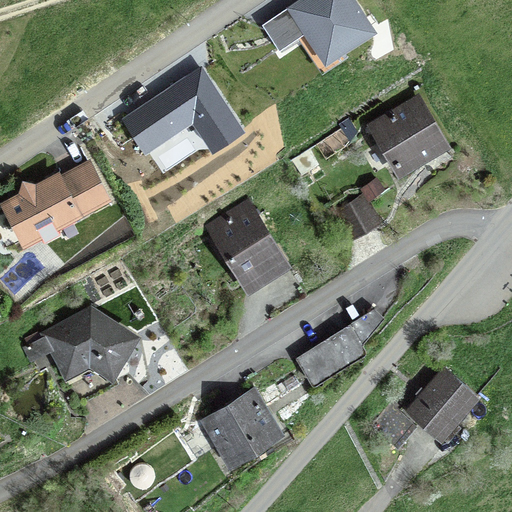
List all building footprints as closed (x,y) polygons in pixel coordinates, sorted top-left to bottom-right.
[(377,22),(361,0),(290,0),(285,4),(286,5),(303,28),(325,59),(377,22)] [(303,28),(286,5),(263,22),(280,45),(303,28)] [(202,67),(123,119),(146,154),(192,124),(213,155),(246,133),(202,67)] [(416,99),(364,127),(393,179),(444,151),(416,99)] [(15,195),(0,202),(0,216),(17,249),(104,202),(83,160),(31,185),(16,182),(15,195)] [(334,213),(337,218),(351,241),(375,226),(358,198),(334,213)] [(247,204),(205,228),(243,295),(286,271),(247,204)] [(86,309),(37,335),(61,385),(85,371),(104,383),(134,340),(86,309)] [(370,311),(291,361),(308,388),(362,353),(356,343),(379,319),(370,311)] [(439,369),(401,412),(436,443),(475,401),(439,369)] [(249,390),(195,424),(224,469),(278,436),(249,390)]
